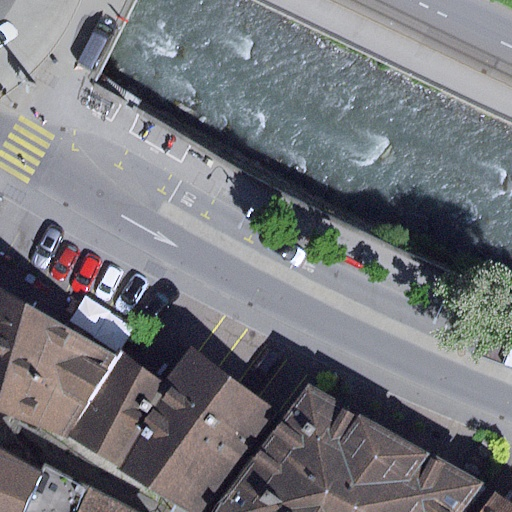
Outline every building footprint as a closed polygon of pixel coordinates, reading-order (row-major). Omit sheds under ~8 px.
[(0,289),(0,407),(64,442),(117,355),(0,289)] [(117,355),(64,442),(186,511),(200,511),(276,411),(189,347),(160,381),(117,355)] [(461,511),(483,485),(308,385),(214,511),(461,511)] [(0,511),(137,511),(44,463),(40,472),(0,451),(0,511)] [(511,511),(511,503),(496,492),(481,511),(511,511)]
